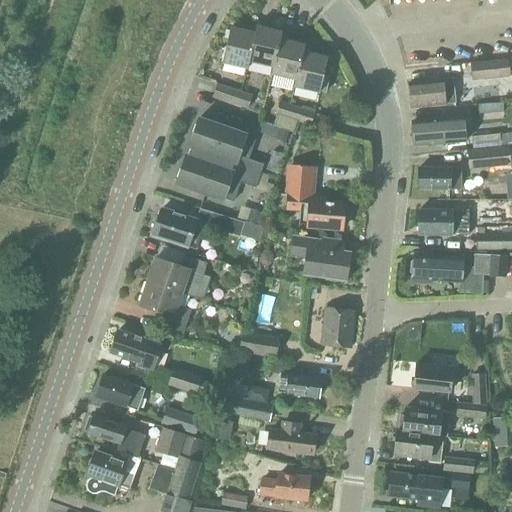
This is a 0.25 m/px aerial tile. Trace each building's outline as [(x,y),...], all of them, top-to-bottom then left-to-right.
[(230,29),(222,64),(247,70),(248,63),(255,35),(254,34),(256,28),(243,25),(242,32),(230,29)] [(255,35),(248,63),(249,63),(273,68),(279,40),(280,41),(282,33),(256,27),(256,28),(254,34),(255,35)] [(271,75),(296,81),(304,54),(305,47),(280,41),(279,40),(273,68),(271,75)] [(328,59),(304,54),(296,81),(294,89),(320,94),(320,92),(326,93),(329,77),(324,76),(328,59)] [(507,60),(469,64),(471,81),(509,77),(507,60)] [(443,81),(410,84),(412,109),(446,106),(445,105),(455,104),(453,80),(443,81)] [(217,86),(213,98),(237,106),(241,94),(217,86)] [(252,97),(241,94),(237,106),(248,110),(252,97)] [(287,119),(290,107),(279,104),(276,116),(287,119)] [(290,107),(287,119),(311,126),(314,115),(290,107)] [(189,152),(259,177),(263,165),(248,160),(254,141),(245,137),(245,136),(198,119),(188,147),(191,148),(189,152)] [(445,120),(413,122),(415,146),(448,144),(447,143),(459,143),(457,120),(445,121),(445,120)] [(500,136),(472,138),(473,150),(501,148),(500,136)] [(508,149),(468,153),(470,170),(510,166),(508,149)] [(259,177),(189,152),(187,157),(185,156),(176,184),(223,200),(223,198),(233,202),(239,183),(255,188),(259,177)] [(290,166),(288,194),(287,209),(309,211),(307,227),(342,230),(343,227),(348,224),(348,219),(344,215),(345,205),(325,203),(325,199),(311,198),(311,195),(313,168),(290,166)] [(419,168),(419,176),(416,178),(416,185),(419,188),(419,191),(450,191),(450,190),(461,190),(461,169),(450,169),(419,168)] [(154,224),(152,231),(154,234),(153,237),(188,248),(188,247),(196,250),(203,228),(205,224),(196,221),(197,218),(185,214),(184,217),(162,210),(158,223),(154,224)] [(451,211),(419,211),(419,236),(452,236),(452,235),(460,235),(460,212),(451,212),(451,211)] [(205,224),(203,228),(223,234),(224,232),(240,237),(240,235),(261,241),(263,227),(245,222),(244,223),(229,219),(208,212),(205,224)] [(511,233),(475,234),(475,251),(511,251),(511,233)] [(293,236),(290,256),(306,258),(303,274),(344,280),(348,254),(328,251),(330,242),(293,236)] [(411,262),(410,273),(413,277),(413,283),(431,284),(431,281),(445,282),(455,283),(456,278),(461,278),(462,260),(446,259),(446,258),(433,257),(433,255),(415,253),(415,259),(411,262)] [(474,255),(473,275),(505,277),(506,257),(474,255)] [(142,274),(142,276),(142,277),(143,279),(144,281),(145,282),(146,282),(147,283),(181,294),(195,299),(203,275),(207,264),(184,256),(180,267),(155,259),(152,269),(149,269),(147,269),(145,270),(144,271),(143,273),(142,274)] [(177,307),(181,294),(147,283),(139,306),(164,314),(160,325),(183,333),(191,311),(177,307)] [(324,308),(320,345),(350,349),(354,312),(324,308)] [(118,331),(111,354),(139,363),(137,367),(150,371),(159,347),(168,350),(172,338),(149,331),(146,340),(118,331)] [(242,332),(239,352),(274,358),(277,338),(242,332)] [(269,373),(288,375),(290,363),(270,360),(269,373)] [(416,364),(413,389),(448,393),(451,369),(416,364)] [(172,370),(166,386),(195,395),(209,399),(213,383),(200,379),(172,370)] [(104,375),(96,398),(126,409),(126,408),(138,412),(145,390),(133,386),(133,385),(104,375)] [(288,375),(288,376),(279,375),(277,393),(285,394),(286,395),(317,399),(319,379),(288,375)] [(484,376),(472,377),(473,404),(485,404),(484,376)] [(248,386),(245,399),(266,403),(269,390),(248,386)] [(272,406),(249,402),(226,397),(222,415),(269,425),(271,418),(272,406)] [(457,404),(456,416),(483,419),(485,407),(457,404)] [(201,418),(167,407),(161,424),(196,435),(201,418)] [(405,409),(403,432),(402,434),(431,437),(437,437),(447,438),(449,413),(405,409)] [(84,434),(116,445),(114,452),(135,458),(142,436),(122,430),(123,426),(90,416),(84,434)] [(494,446),(511,445),(510,417),(492,418),(494,446)] [(269,432),(267,448),(277,450),(278,451),(312,456),(315,438),(298,436),(299,426),(283,424),(281,434),(269,432)] [(155,452),(178,460),(185,437),(162,430),(155,452)] [(428,460),(431,437),(402,434),(403,432),(396,431),(393,456),(428,460)] [(178,460),(179,460),(175,474),(157,468),(149,491),(166,497),(160,511),(186,511),(189,503),(186,502),(203,444),(185,437),(178,460)] [(114,496),(118,486),(129,490),(139,460),(129,457),(126,465),(95,454),(87,476),(90,477),(87,479),(85,482),(85,485),(85,488),(86,491),(89,493),(92,494),(93,495),(95,495),(96,494),(98,494),(99,493),(100,493),(102,492),(103,492),(104,493),(114,496)] [(445,459),(443,471),(471,474),(472,462),(445,459)] [(500,492),(511,490),(511,467),(498,469),(500,492)] [(390,474),(388,496),(419,500),(419,497),(435,498),(437,484),(421,482),(421,478),(390,474)] [(451,475),(449,487),(468,490),(469,477),(451,475)] [(261,481),(260,490),(260,495),(275,497),(275,498),(306,502),(308,480),(277,476),(277,480),(276,483),(261,481)] [(224,495),(222,507),(246,511),(247,499),(224,495)]
